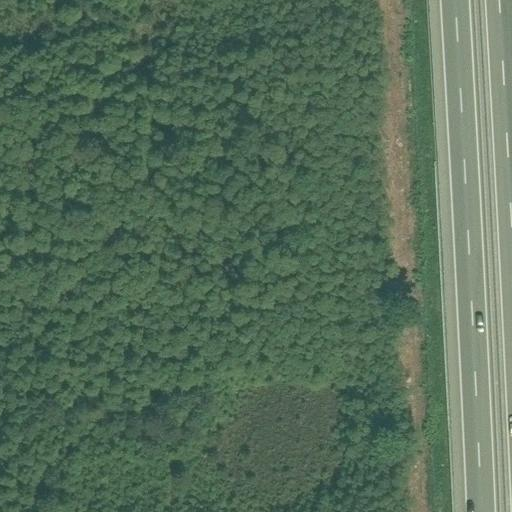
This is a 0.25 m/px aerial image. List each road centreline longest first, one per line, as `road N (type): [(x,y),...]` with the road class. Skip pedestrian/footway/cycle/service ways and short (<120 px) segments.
road 1 (motorway): [(452,0),(478,511)]
road 2 (motorway): [(511,281),(497,0)]
